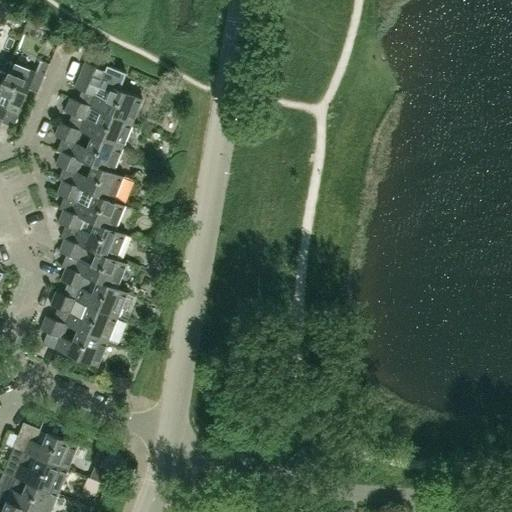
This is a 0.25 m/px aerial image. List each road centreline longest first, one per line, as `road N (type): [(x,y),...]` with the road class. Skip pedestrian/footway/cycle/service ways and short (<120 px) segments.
road 1 (residential): [(171,441),(238,22)]
road 2 (residential): [(171,441),(335,491),(511,506)]
road 3 (residential): [(22,379),(6,347),(32,283),(0,207)]
road 4 (residential): [(171,441),(22,379)]
road 5 (residential): [(0,150),(23,142),(63,53)]
